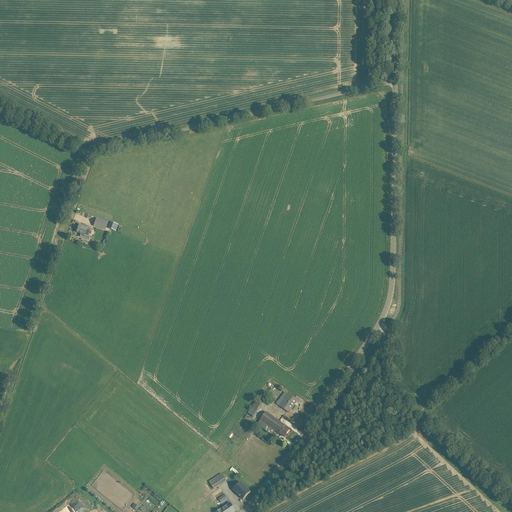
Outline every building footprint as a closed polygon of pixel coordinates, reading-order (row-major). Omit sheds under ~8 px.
[(93,226),(105,230),(108,222),(96,218),(93,226)] [(88,235),(91,228),(87,226),(87,228),(79,225),(77,232),(80,233),(80,234),(81,234),(80,237),(89,240),(90,236),(88,235)] [(297,400),(293,398),(288,394),(280,406),(289,413),(297,400)] [(253,406),(248,413),(254,417),(259,410),(262,405),(257,401),(253,406)] [(290,429),(286,426),(266,412),(257,424),(272,435),(275,430),(284,437),(290,429)] [(215,480),(218,478),(221,483),(225,480),(221,474),(214,478),(215,480)] [(240,483),(233,491),(244,501),(251,493),(240,483)] [(218,499),(221,503),(227,499),(225,495),(218,499)] [(233,511),(235,511),(232,507),(230,502),(215,511),(233,511)]
